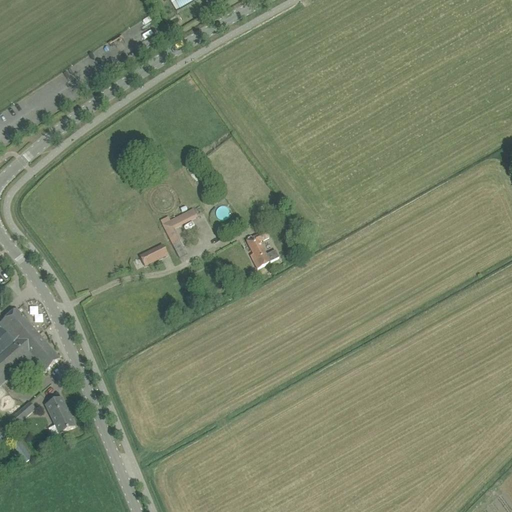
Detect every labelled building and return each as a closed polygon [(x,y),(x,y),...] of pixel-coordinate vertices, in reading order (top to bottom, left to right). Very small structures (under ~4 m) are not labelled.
[(175,230),(197,218),(193,209),(161,225),(179,259),(188,254),(175,230)] [(253,255),(251,257),(257,270),(270,264),(279,259),(275,252),(266,256),(260,243),(269,239),(266,233),(252,239),(251,238),(248,239),(248,241),(246,242),(253,255)] [(167,256),(162,246),(140,257),(145,267),(163,259),(167,256)] [(244,277),(238,280),(241,286),(247,283),(244,277)] [(0,386),(33,359),(41,367),(38,369),(43,374),(45,372),(46,373),(60,360),(16,310),(0,324),(0,386)] [(46,406),(60,436),(75,428),(61,399),(46,406)] [(20,412),(8,423),(14,429),(22,438),(26,434),(21,429),(20,430),(17,426),(26,419),(20,412)] [(24,465),(32,460),(22,443),(13,449),(24,465)] [(14,470),(11,465),(5,468),(9,473),(14,470)]
